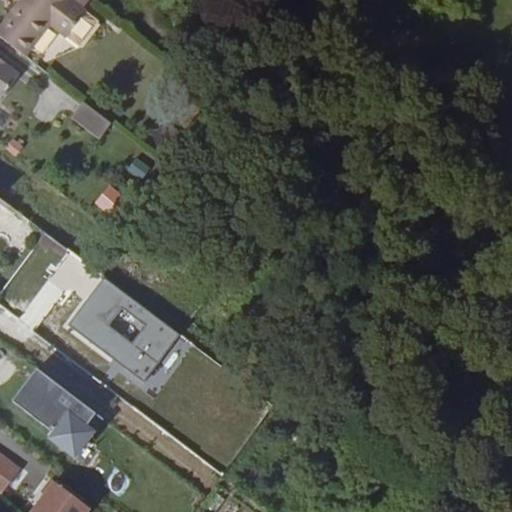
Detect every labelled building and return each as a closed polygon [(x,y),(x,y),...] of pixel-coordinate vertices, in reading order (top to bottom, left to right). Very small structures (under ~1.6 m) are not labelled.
[(88,15),(86,14),(68,0),(19,0),(18,1),(23,5),(0,35),(0,40),(27,62),(52,29),(67,42),(88,15)] [(68,0),(86,14),(93,4),(88,0),(68,0)] [(101,27),(88,15),(67,42),(82,52),(101,27)] [(0,103),(1,104),(21,77),(0,61),(0,103)] [(103,143),(114,129),(86,107),(75,121),(103,143)] [(243,170),(252,157),(242,150),(234,163),(243,170)] [(255,160),(252,157),(243,170),(247,172),(255,160)] [(130,206),(113,190),(99,206),(117,221),(130,206)] [(180,276),(195,252),(176,240),(161,263),(180,276)] [(202,257),(195,252),(180,276),(186,279),(202,257)] [(123,311),(113,325),(134,339),(144,326),(123,311)] [(99,419),(39,374),(15,407),(53,436),(56,433),(60,436),(54,444),(78,462),(96,438),(89,432),(99,419)] [(317,426),(293,409),(277,432),(301,448),(317,426)] [(0,458),(0,496),(4,500),(22,475),(0,458)] [(39,511),(90,511),(54,484),(44,497),(48,500),(39,511)]
